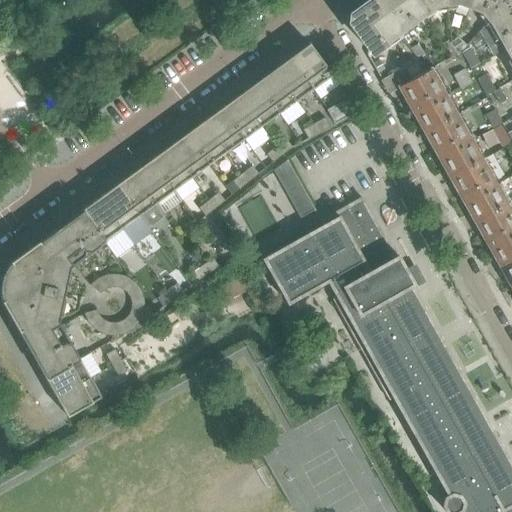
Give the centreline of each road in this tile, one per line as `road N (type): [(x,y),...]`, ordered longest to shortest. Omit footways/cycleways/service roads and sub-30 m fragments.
road 1 (residential): [(511,358),(309,0)]
road 2 (residential): [(308,0),(0,225)]
